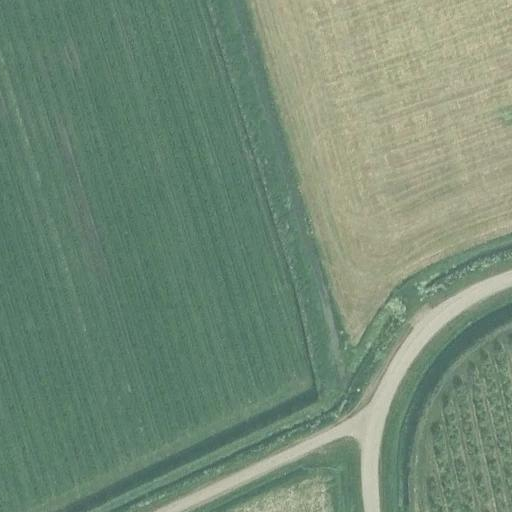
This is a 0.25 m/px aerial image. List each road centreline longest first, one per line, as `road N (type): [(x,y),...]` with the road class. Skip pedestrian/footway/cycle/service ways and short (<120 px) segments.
road 1 (unclassified): [(168,511),(377,417)]
road 2 (unclassified): [(377,417),(408,348),(432,320),(511,277)]
